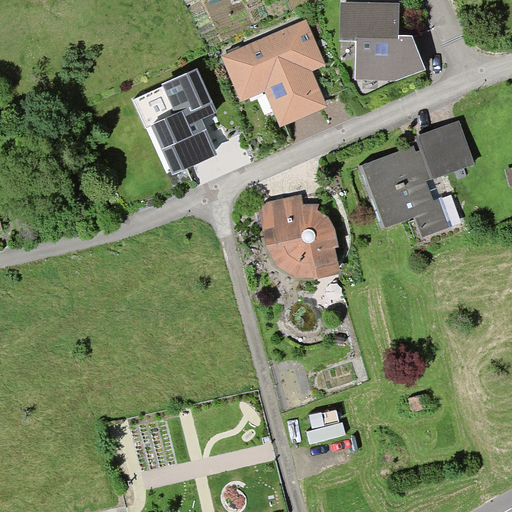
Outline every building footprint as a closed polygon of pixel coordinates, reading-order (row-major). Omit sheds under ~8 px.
[(406,5),(348,4),(347,38),(365,38),(364,79),(406,80),(431,70),(424,41),(405,41),(406,5)] [(311,26),(229,61),(245,98),(273,86),(288,121),(330,104),(315,69),(327,63),(311,26)] [(187,115),(165,125),(184,168),(220,152),(203,112),(219,105),(206,74),(175,87),(187,115)] [(460,136),(458,136),(458,137),(436,145),(433,135),(416,141),(420,153),(412,156),(410,150),(360,168),(382,227),(413,216),(420,236),(446,227),(437,202),(430,205),(421,181),(445,172),(445,174),(471,165),(460,136)] [(39,191),(35,171),(0,178),(0,207),(2,207),(1,199),(39,191)] [(323,221),(313,214),(301,214),(301,218),(289,220),(286,202),(265,207),(259,211),(263,229),(273,226),(277,241),(267,244),(276,264),(294,275),(317,276),(314,265),(332,262),(328,246),(332,246),(329,232),(323,221)]
